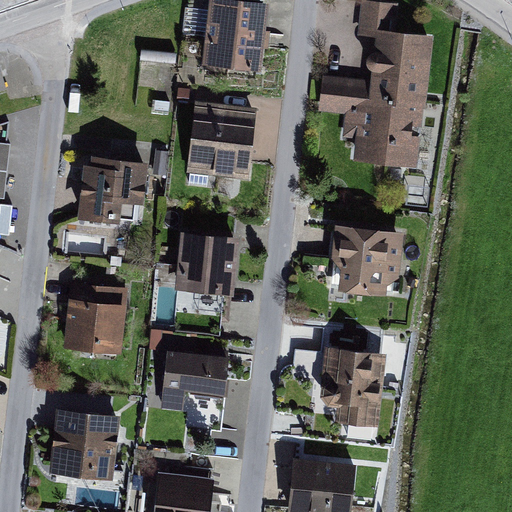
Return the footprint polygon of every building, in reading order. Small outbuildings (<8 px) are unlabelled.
[(268,0),(207,0),(201,62),(261,68),(268,0)] [(397,3),(369,0),(362,0),(359,34),(376,36),(374,49),(370,51),(367,57),(368,63),(372,68),(371,78),(322,73),(318,110),(345,114),(342,137),(356,138),(354,158),(417,165),(424,106),(426,106),(435,32),(395,28),(397,3)] [(189,94),(177,93),(175,117),(187,118),(189,94)] [(257,104),(195,97),(187,170),(249,177),(257,104)] [(169,111),(170,100),(156,99),(155,109),(169,111)] [(11,143),(0,141),(0,197),(5,198),(11,143)] [(92,162),(84,161),(78,215),(121,220),(123,200),(144,202),(148,159),(92,153),(92,162)] [(405,228),(335,221),(331,254),(340,265),(338,287),(387,292),(388,282),(400,277),(405,228)] [(239,233),(181,228),(178,264),(156,262),(150,327),(219,333),(223,290),(234,291),(239,233)] [(128,287),(71,281),(64,346),(122,352),(128,287)] [(163,329),(151,328),(150,348),(161,349),(163,329)] [(386,351),(326,344),(321,394),(328,404),(342,405),(340,420),(378,424),(386,351)] [(302,366),(316,367),(317,347),(304,346),(302,366)] [(230,353),(167,347),(162,407),(183,409),(185,388),(190,389),(190,393),(225,396),(230,353)] [(121,412),(58,405),(50,471),(114,478),(121,412)] [(352,511),(358,462),(293,456),(287,511),(292,511),(352,511)] [(210,511),(214,477),(159,471),(154,511),(210,511)]
